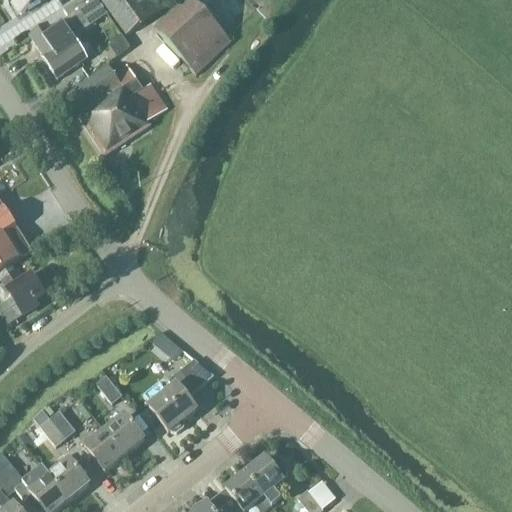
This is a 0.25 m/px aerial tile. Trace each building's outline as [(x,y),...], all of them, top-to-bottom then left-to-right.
[(11,0),(23,18),(51,0),(11,0)] [(45,60),(43,61),(59,83),(87,64),(73,44),(110,20),(96,0),(86,0),(65,14),(70,22),(52,33),(49,28),(32,41),(45,60)] [(65,14),(86,0),(55,0),(65,14)] [(170,10),(162,0),(100,0),(127,39),(170,10)] [(197,80),(232,48),(200,13),(165,45),(197,80)] [(111,55),(127,51),(123,37),(107,41),(111,55)] [(149,124),(168,114),(151,89),(144,94),(128,70),(114,79),(109,72),(69,98),(80,114),(76,117),(104,160),(151,129),(149,124)] [(0,276),(13,268),(22,262),(0,228),(0,276)] [(0,285),(4,283),(17,274),(13,268),(0,276),(0,285)] [(32,278),(23,284),(17,274),(4,283),(10,293),(8,294),(12,301),(0,308),(0,316),(8,328),(38,309),(34,302),(44,296),(32,278)] [(177,437),(184,431),(185,427),(183,424),(197,414),(188,402),(214,381),(212,378),(195,364),(169,385),(175,392),(150,412),(169,436),(170,435),(172,437),(177,437)] [(96,389),(111,408),(122,400),(107,380),(96,389)] [(41,431),(57,451),(66,443),(51,423),(43,414),(35,423),(41,431)] [(76,436),(60,416),(51,423),(66,443),(76,436)] [(125,419),(104,435),(125,461),(145,445),(125,419)] [(104,477),(125,461),(104,435),(94,443),(91,439),(83,446),(86,450),(84,451),(104,477)] [(69,504),(89,489),(69,463),(67,465),(64,460),(56,467),(59,471),(49,479),(69,504)] [(266,462),(266,461),(246,477),(273,511),(282,504),(274,494),(285,485),(284,483),(287,480),(289,475),(289,471),(287,466),(284,463),(280,461),(275,460),(271,460),(266,462)] [(25,485),(10,466),(0,474),(2,477),(16,494),(25,505),(33,499),(42,511),(59,511),(69,504),(49,479),(43,471),(25,485)] [(0,509),(2,511),(17,511),(14,507),(12,509),(6,502),(16,494),(0,474),(0,509)] [(257,511),(271,511),(273,511),(246,477),(226,493),(241,511),(251,511),(255,509),(257,511)] [(298,502),(306,511),(322,511),(309,494),(298,502)]
